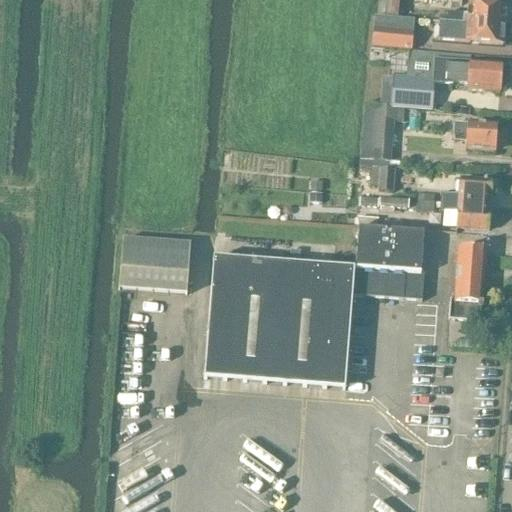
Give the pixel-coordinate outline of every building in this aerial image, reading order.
[(397,20),(399,0),(387,0),(385,19),(397,20)] [(447,17),(447,25),(504,29),(506,10),(469,7),(468,16),(448,15),(447,17)] [(438,37),(438,42),(466,44),(467,44),(482,45),(490,46),(503,47),(504,29),(447,25),(441,25),(439,24),(438,37)] [(373,32),(371,50),(373,50),(411,53),(413,35),(373,32)] [(380,105),(379,110),(404,112),(431,113),(431,110),(434,86),(454,87),(454,85),(468,86),(468,91),(499,94),(501,67),(470,64),(470,58),(408,53),(405,81),(382,79),(380,105)] [(364,108),(360,162),(363,162),(365,162),(364,168),(370,168),(369,187),(378,188),(377,194),(393,195),(395,172),(394,172),(389,171),(390,164),(391,164),(394,124),(403,125),(404,112),(379,110),(367,109),(364,108)] [(455,125),(453,142),(466,143),(465,150),(495,152),(497,128),(455,125)] [(441,196),(441,204),(490,208),(491,198),(493,195),(493,189),(491,186),(492,184),(486,183),(483,182),(483,183),(471,182),(471,181),(468,181),(468,182),(460,181),(458,197),(441,196)] [(359,210),(360,210),(378,211),(378,201),(359,200),(359,210)] [(379,201),(378,211),(380,211),(379,214),(393,215),(393,211),(415,212),(415,214),(434,215),(434,210),(434,209),(434,205),(434,204),(433,204),(423,204),(415,203),(415,205),(408,205),(408,203),(379,201)] [(441,204),(440,213),(443,214),(442,229),(456,230),(464,231),(467,232),(467,231),(479,232),(479,233),(482,233),(482,232),(488,233),(488,230),(490,227),(491,221),(489,218),(490,208),(441,204)] [(213,262),(204,382),(344,393),(352,299),(403,303),(421,304),(423,277),(420,277),(423,237),(358,232),(355,267),(346,267),(345,272),(298,268),(289,267),(213,262)] [(186,298),(190,248),(122,243),(119,292),(186,298)] [(449,304),(448,321),(479,323),(480,309),(482,309),(486,252),(458,250),(454,304),(449,304)]
